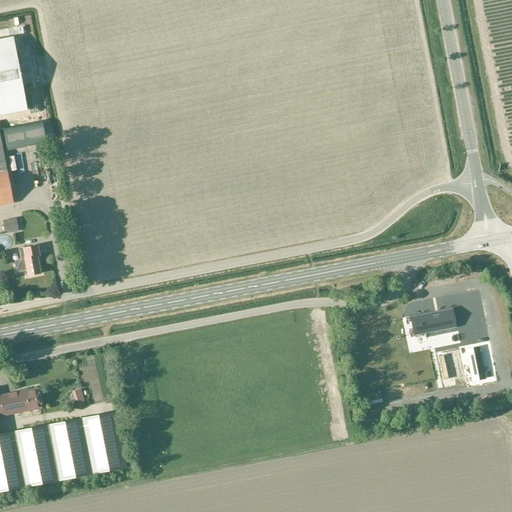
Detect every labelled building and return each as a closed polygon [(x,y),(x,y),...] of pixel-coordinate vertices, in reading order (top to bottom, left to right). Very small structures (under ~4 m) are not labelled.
[(12,40),(0,42),(0,113),(26,109),(12,40)] [(42,121),(3,129),(7,151),(47,143),(42,121)] [(0,205),(13,203),(0,136),(0,205)] [(16,219),(4,221),(6,233),(18,231),(16,219)] [(26,270),(28,276),(41,274),(37,256),(39,256),(37,246),(23,249),(23,248),(19,249),(21,259),(21,260),(17,261),(15,263),(16,270),(19,272),(26,270)] [(452,309),(449,309),(449,311),(441,313),(441,311),(437,312),(438,314),(431,315),(431,313),(410,317),(410,319),(411,319),(411,318),(418,316),(421,335),(456,328),(452,309)] [(479,350),(467,352),(473,382),(485,379),(479,350)] [(0,434),(0,416),(41,409),(37,389),(0,396),(0,492),(25,488),(26,493),(42,490),(42,485),(126,469),(115,413),(0,434)]
